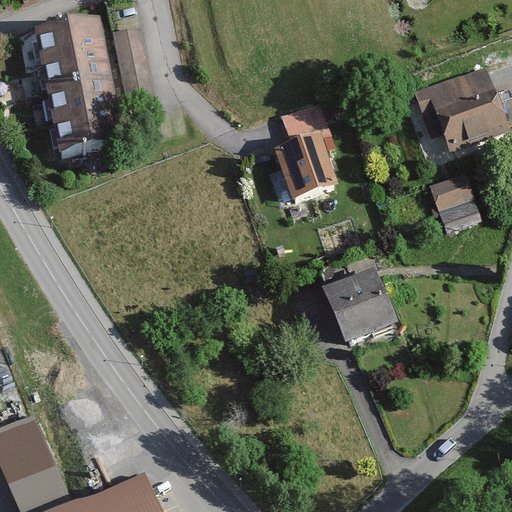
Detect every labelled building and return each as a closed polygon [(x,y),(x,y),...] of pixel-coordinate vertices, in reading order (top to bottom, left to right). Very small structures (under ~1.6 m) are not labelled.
[(95,25),(37,36),(61,157),(119,146),(95,25)] [(141,31),(113,36),(127,114),(155,109),(141,31)] [(446,134),(452,152),(506,134),(486,73),(419,95),(434,138),(446,134)] [(341,102),(329,107),(333,118),(346,113),(341,102)] [(283,119),(294,152),(320,143),(331,139),(320,106),(283,119)] [(294,152),(278,157),(294,204),(336,189),(320,143),(294,152)] [(466,180),(432,192),(440,216),(474,203),(466,180)] [(482,224),(474,203),(440,216),(448,236),(482,224)] [(256,270),(245,271),(247,284),(258,282),(256,270)] [(375,276),(327,296),(348,347),(396,327),(375,276)] [(0,467),(7,484),(54,465),(34,418),(0,431),(0,467)] [(54,465),(7,484),(18,511),(56,511),(71,506),(54,465)] [(152,511),(139,479),(71,506),(56,511),(152,511)]
